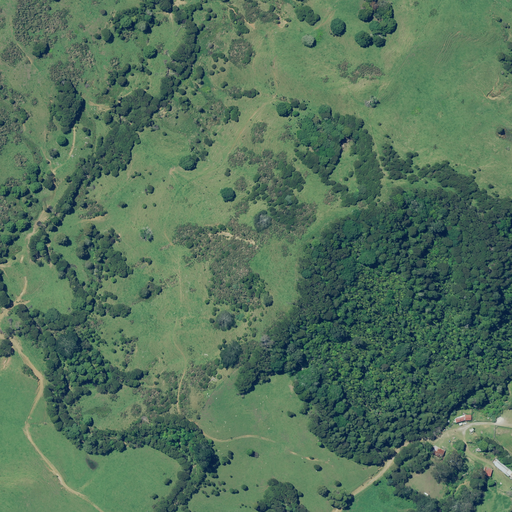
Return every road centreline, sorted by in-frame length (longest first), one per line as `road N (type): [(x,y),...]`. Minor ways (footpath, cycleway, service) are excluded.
road 1 (track): [(121,511),(39,455),(20,412),(27,358),(0,327)]
road 2 (track): [(511,427),(483,425),(409,450),(320,511)]
